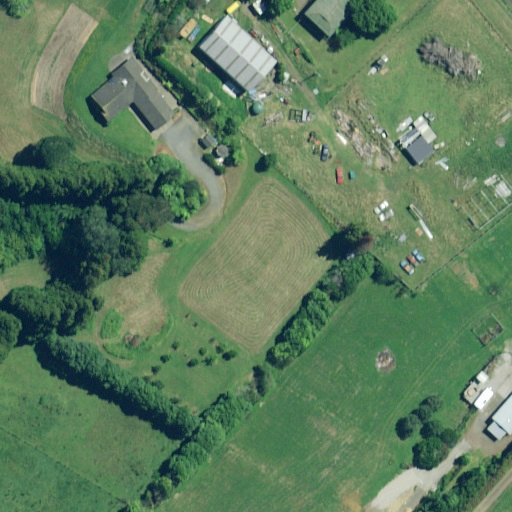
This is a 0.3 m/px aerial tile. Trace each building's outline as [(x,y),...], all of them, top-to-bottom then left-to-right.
[(358,2),(355,0),(313,0),(301,14),(325,37),(358,2)] [(273,62),(223,17),(195,48),(245,93),(273,62)] [(99,113),(97,115),(104,124),(131,103),(153,132),(175,115),(147,79),(143,82),(138,75),(142,72),(130,57),(84,94),(99,113)] [(421,161),(432,152),(425,143),(434,135),(423,121),(402,138),(421,161)] [(511,430),(511,394),(490,419),(494,423),(487,431),(501,443),(511,430)] [(387,511),(400,511),(420,491),(418,488),(423,483),(405,466),(374,500),(387,511)]
